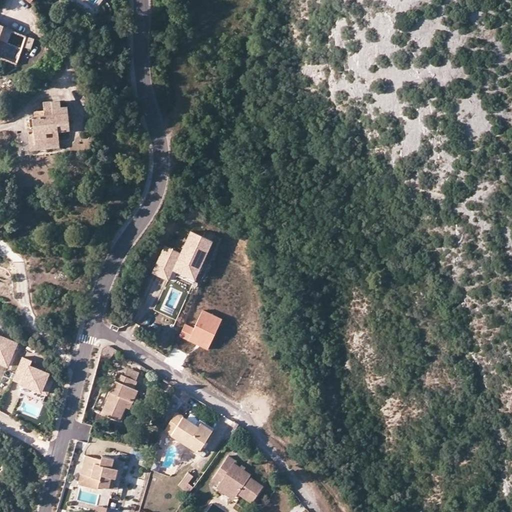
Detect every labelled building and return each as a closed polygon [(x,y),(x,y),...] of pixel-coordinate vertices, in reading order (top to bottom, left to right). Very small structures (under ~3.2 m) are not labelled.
[(0,63),(3,64),(5,57),(17,60),(22,42),(31,44),(34,35),(3,23),(0,21),(0,63)] [(33,122),(33,130),(34,139),(59,136),(58,128),(57,121),(68,120),(66,104),(61,104),(61,100),(44,101),(45,112),(27,114),(28,123),(33,122)] [(7,115),(0,116),(0,124),(11,123),(20,118),(16,110),(7,115)] [(34,139),(33,130),(27,136),(26,148),(60,145),(59,136),(34,139)] [(173,270),(176,264),(197,274),(213,241),(191,231),(182,251),(166,243),(152,273),(168,280),(173,270)] [(194,280),(197,274),(176,264),(173,270),(194,280)] [(185,324),(180,336),(208,349),(222,319),(203,310),(194,328),(185,324)] [(0,361),(10,365),(19,342),(0,334),(0,361)] [(102,348),(100,355),(109,361),(113,354),(116,356),(119,353),(111,347),(107,345),(104,346),(102,348)] [(24,357),(14,380),(48,394),(53,381),(48,379),(49,374),(31,366),(33,361),(24,357)] [(125,374),(135,379),(139,372),(128,366),(125,374)] [(117,419),(124,405),(128,399),(132,401),(138,389),(135,388),(139,381),(135,379),(125,374),(123,373),(119,380),(116,379),(100,411),(117,419)] [(12,384),(14,379),(6,376),(4,381),(12,384)] [(191,395),(184,391),(180,398),(187,402),(191,395)] [(200,453),(215,430),(203,422),(200,427),(196,425),(179,414),(167,432),(200,453)] [(98,456),(97,460),(83,456),(78,473),(75,484),(93,489),(94,487),(106,490),(109,479),(114,481),(117,470),(111,469),(113,461),(98,456)] [(215,481),(220,485),(237,495),(240,498),(241,496),(252,503),(263,487),(251,479),(253,476),(235,465),(237,462),(230,457),(215,481)] [(111,469),(117,470),(119,462),(113,461),(111,469)] [(189,494),(194,488),(189,484),(194,477),(189,473),(179,485),(189,494)] [(237,495),(220,485),(216,490),(234,501),(237,495)]
